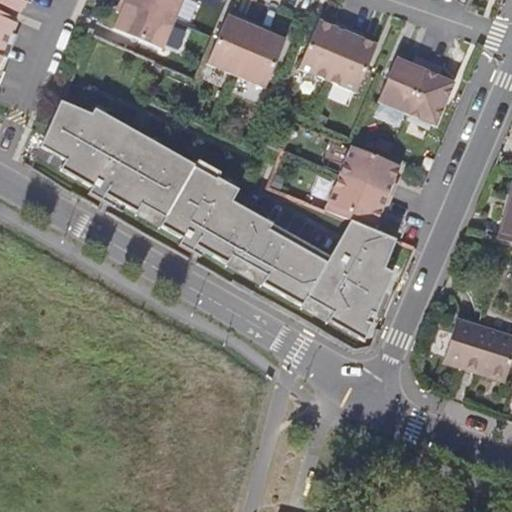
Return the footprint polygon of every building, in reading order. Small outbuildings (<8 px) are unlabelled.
[(0,0),(0,89),(6,76),(0,73),(0,64),(18,23),(20,16),(27,0),(0,0)] [(176,20),(128,0),(122,0),(118,11),(122,13),(115,29),(163,49),(176,20)] [(184,0),(128,0),(176,20),(184,0)] [(258,25),(245,19),(244,23),(228,17),(207,65),(236,77),(258,25)] [(350,29),(337,23),(336,27),(320,20),(299,68),(328,81),(350,29)] [(286,42),(270,35),(271,31),(258,25),(236,77),(265,90),(286,42)] [(378,45),(362,38),(364,34),(350,29),(328,81),(357,93),(378,45)] [(85,43),(149,72),(153,61),(90,32),(85,43)] [(378,102),(407,115),(429,63),(416,57),(413,65),(397,59),(378,102)] [(455,84),(439,77),(443,68),(429,63),(407,115),(436,127),(455,84)] [(86,122),(60,105),(40,151),(65,165),(61,173),(92,191),(89,197),(102,204),(105,199),(182,243),(179,249),(192,256),(196,250),(362,344),(392,275),(382,270),(394,242),(348,224),(325,265),(226,209),(232,197),(89,116),(86,122)] [(397,166),(348,145),(336,174),(389,196),(394,183),(390,182),(397,166)] [(389,196),(336,174),(321,212),(369,232),(379,208),(383,210),(389,196)] [(511,207),(503,236),(511,238),(511,207)] [(447,358),(482,370),(484,365),(508,374),(511,363),(511,334),(461,316),(447,358)] [(484,365),(482,370),(506,379),(508,374),(484,365)]
